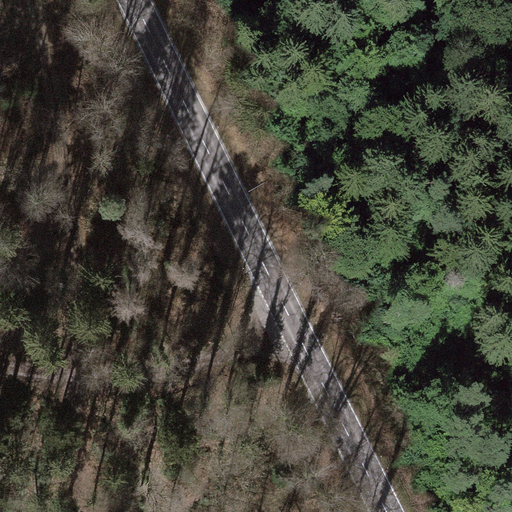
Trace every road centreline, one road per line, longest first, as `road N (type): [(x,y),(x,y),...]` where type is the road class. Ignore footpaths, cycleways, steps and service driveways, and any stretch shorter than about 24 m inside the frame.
road 1 (primary): [(387,511),(136,0)]
road 2 (track): [(288,310),(239,346),(186,369),(76,377),(0,366)]
